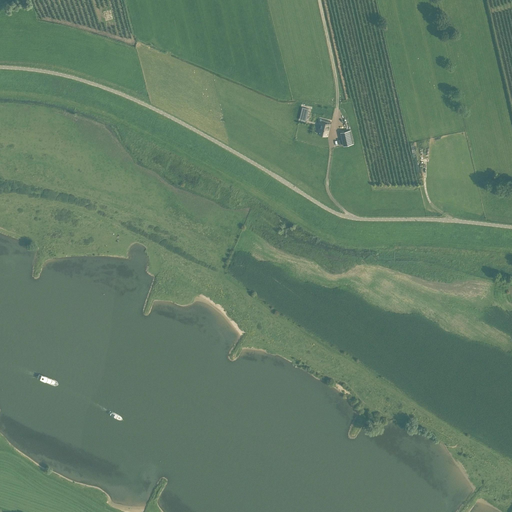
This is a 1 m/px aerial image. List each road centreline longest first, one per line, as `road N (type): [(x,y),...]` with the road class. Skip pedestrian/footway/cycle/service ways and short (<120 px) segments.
road 1 (unclassified): [(511,226),(342,216),(159,111),(85,81),(0,67)]
road 2 (track): [(213,251),(98,200),(0,174)]
